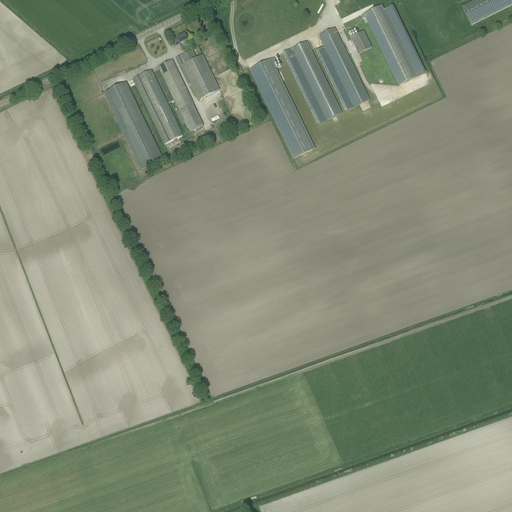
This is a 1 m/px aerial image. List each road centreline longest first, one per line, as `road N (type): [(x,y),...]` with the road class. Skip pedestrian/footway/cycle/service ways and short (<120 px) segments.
road 1 (track): [(511,297),(186,412)]
road 2 (unclassified): [(0,103),(215,0)]
